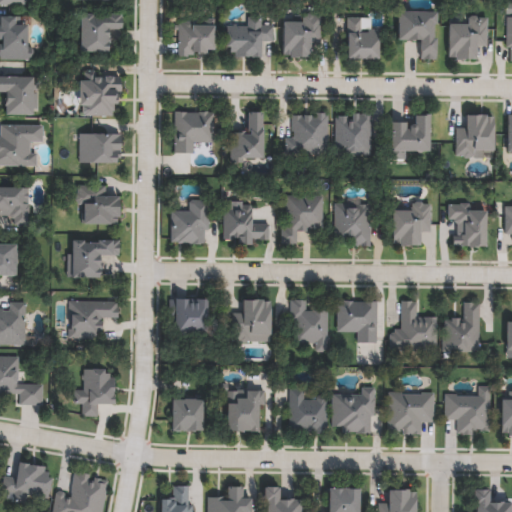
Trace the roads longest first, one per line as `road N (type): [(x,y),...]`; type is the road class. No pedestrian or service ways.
road 1 (residential): [(148,0),(141,395),(120,511)]
road 2 (residential): [(130,458),(511,465)]
road 3 (residential): [(143,272),(511,276)]
road 4 (residential): [(147,84),(511,90)]
road 5 (residential): [(0,433),(130,458)]
